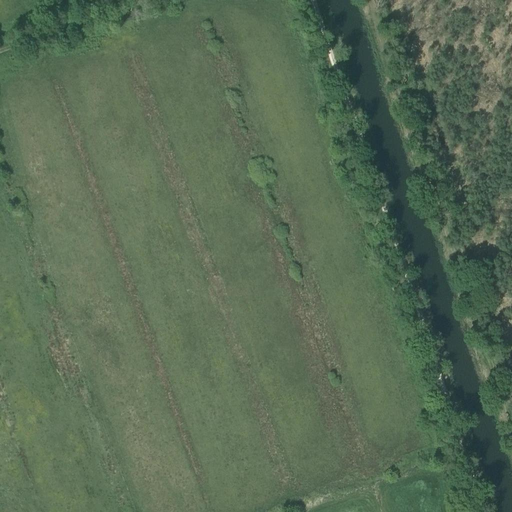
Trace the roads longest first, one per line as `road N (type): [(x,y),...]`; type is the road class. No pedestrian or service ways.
road 1 (track): [(483,511),(314,0)]
road 2 (track): [(367,0),(511,433)]
road 3 (track): [(156,0),(0,57)]
